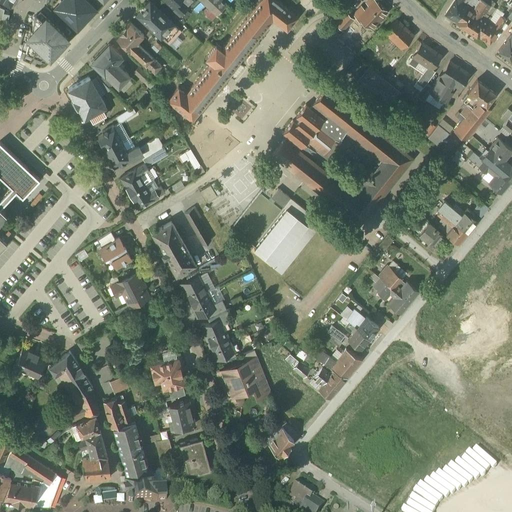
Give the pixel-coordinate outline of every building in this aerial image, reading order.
[(95,9),(85,0),(62,0),(64,3),(58,10),(77,28),(95,9)] [(176,23),(150,0),(149,0),(136,14),(144,21),(151,28),(151,27),(158,20),(169,30),(176,23)] [(211,61),(186,93),(178,86),(168,100),(192,119),(232,69),(273,18),(287,30),(297,16),(289,10),(277,0),(260,0),(222,49),(216,44),(206,57),(211,61)] [(221,0),(201,0),(216,14),(225,4),(221,0)] [(388,11),(376,0),(369,0),(366,3),(368,5),(365,9),(362,6),(354,15),(363,24),(365,23),(371,28),(378,21),(376,20),(379,17),(381,18),(388,11)] [(458,0),(454,0),(445,14),(456,21),(467,5),(462,2),(458,0)] [(483,0),(478,0),(474,7),(476,8),(475,10),(478,13),(485,2),(483,0)] [(180,4),(177,2),(173,7),(174,8),(181,15),(187,9),(181,3),(180,4)] [(485,2),(478,13),(481,15),(482,12),(485,14),(491,5),(485,2)] [(467,5),(456,21),(467,29),(478,13),(475,10),(467,5)] [(181,15),(174,8),(171,12),(178,19),(181,15)] [(489,20),(478,36),(490,43),(506,19),(500,15),(502,12),(497,8),(489,20)] [(187,9),(181,15),(185,18),(190,12),(187,9)] [(347,12),(336,24),(342,30),(353,18),(347,12)] [(478,13),(467,29),(478,36),(489,20),(481,15),(478,13)] [(68,38),(46,17),(27,37),(49,57),(68,38)] [(385,31),(382,28),(371,40),(381,49),(391,38),(401,48),(413,35),(397,19),(385,31)] [(144,35),(130,21),(116,36),(138,57),(144,49),(137,42),(144,35)] [(511,32),(499,50),(510,59),(510,58),(511,55),(511,32)] [(152,35),(148,40),(153,44),(155,41),(157,40),(156,40),(152,35)] [(155,41),(153,44),(151,46),(157,52),(161,47),(155,41)] [(441,55),(422,42),(413,56),(431,69),(441,55)] [(109,43),(91,62),(104,74),(105,74),(116,62),(122,56),(109,43)] [(152,57),(144,49),(138,57),(146,64),(152,57)] [(161,65),(152,57),(146,64),(154,73),(161,65)] [(450,61),(440,76),(440,75),(432,87),(430,91),(446,101),(451,93),(447,90),(452,83),(459,88),(469,73),(450,61)] [(129,75),(116,62),(105,74),(114,82),(118,86),(129,75)] [(151,78),(138,66),(133,71),(146,83),(151,78)] [(426,69),(416,81),(423,87),(426,83),(433,74),(426,69)] [(114,82),(105,74),(104,74),(100,78),(109,87),(114,82)] [(88,77),(69,88),(69,87),(68,88),(69,89),(74,98),(72,99),(77,107),(79,106),(84,115),(84,116),(84,117),(85,116),(89,114),(98,109),(101,116),(106,113),(102,106),(104,105),(105,105),(105,104),(90,77),(89,76),(88,77)] [(465,116),(454,130),(466,139),(490,109),(486,106),(496,93),(477,79),(462,99),(472,107),(471,108),(466,105),(461,113),(465,116)] [(423,87),(416,96),(424,101),(430,91),(432,87),(426,83),(423,87)] [(298,121),(296,122),(293,119),(283,131),(287,135),(272,154),(359,223),(412,158),(325,88),(310,107),(306,103),(296,115),(299,118),(298,121)] [(132,106),(116,116),(119,123),(136,113),(132,106)] [(101,116),(98,109),(89,114),(92,121),(101,116)] [(511,128),(511,121),(508,119),(503,126),(510,132),(511,128)] [(113,125),(102,130),(104,133),(98,136),(103,145),(106,150),(122,142),(122,141),(129,138),(123,127),(117,131),(113,125)] [(437,125),(428,137),(439,146),(448,133),(437,125)] [(162,146),(157,137),(150,141),(152,143),(156,150),(162,146)] [(511,148),(511,147),(498,137),(490,147),(504,159),(511,148)] [(0,198),(0,250),(7,243),(2,238),(0,236),(0,220),(1,220),(7,214),(0,207),(15,191),(22,197),(39,179),(5,146),(0,141),(0,175),(11,187),(0,198)] [(127,151),(122,142),(106,150),(109,156),(109,157),(114,165),(120,162),(121,165),(131,159),(127,151)] [(152,143),(141,150),(143,153),(140,154),(143,158),(156,150),(152,143)] [(139,145),(127,151),(131,159),(140,154),(143,153),(141,150),(139,145)] [(483,159),(473,151),(468,157),(479,167),(484,160),(483,159)] [(496,155),(491,151),(483,159),(484,160),(498,171),(501,167),(493,160),(496,155)] [(464,161),(456,154),(452,158),(461,166),(464,161)] [(484,160),(479,167),(486,173),(488,170),(494,176),(498,171),(484,160)] [(501,167),(498,171),(510,181),(511,178),(511,164),(507,161),(501,167)] [(145,162),(120,177),(129,192),(145,183),(140,175),(149,169),(145,162)] [(494,176),(488,182),(501,193),(510,181),(498,171),(494,176)] [(179,182),(168,189),(171,194),(182,187),(179,182)] [(145,183),(129,192),(138,208),(159,196),(155,189),(154,189),(150,192),(145,183)] [(165,192),(159,183),(153,187),(154,189),(155,189),(159,196),(165,192)] [(210,184),(199,191),(206,202),(217,196),(210,184)] [(278,187),(271,196),(283,206),(290,197),(278,187)] [(321,222),(290,197),(283,206),(286,208),(286,207),(307,224),(275,264),(274,264),(272,266),(281,273),(321,222)] [(461,215),(444,200),(438,207),(441,210),(468,232),(477,221),(471,217),(474,213),(467,208),(461,215)] [(195,206),(184,213),(190,222),(198,218),(201,216),(195,206)] [(258,243),(254,248),(274,264),(275,264),(307,224),(286,207),(286,208),(283,211),(258,243)] [(468,232),(441,210),(437,214),(451,227),(446,233),(459,244),(468,232)] [(211,240),(198,218),(190,222),(203,245),(211,240)] [(195,263),(171,221),(161,226),(152,232),(164,253),(176,274),(195,263)] [(444,235),(428,222),(419,233),(430,242),(435,246),(436,245),(444,235)] [(111,231),(97,240),(102,247),(115,239),(111,231)] [(388,235),(376,250),(381,254),(393,239),(388,235)] [(131,258),(119,237),(115,239),(102,247),(100,248),(105,257),(109,254),(116,266),(131,258)] [(440,249),(436,245),(435,246),(430,242),(426,246),(433,252),(436,254),(440,249)] [(214,259),(199,268),(202,274),(218,265),(214,259)] [(403,277),(392,269),(388,274),(383,280),(397,291),(401,287),(398,284),(399,284),(398,283),(401,279),(403,277)] [(388,274),(383,270),(379,276),(383,280),(388,274)] [(137,273),(112,286),(116,294),(123,291),(129,303),(133,302),(134,304),(149,296),(145,289),(146,286),(143,282),(141,281),(137,273)] [(199,274),(181,284),(189,300),(208,291),(199,274)] [(397,291),(383,280),(378,285),(381,288),(378,292),(385,298),(390,293),(394,296),(397,291)] [(419,291),(406,280),(405,282),(401,287),(397,291),(410,302),(419,291)] [(214,303),(208,291),(189,300),(197,316),(208,311),(210,315),(225,307),(222,299),(214,303)] [(410,302),(397,291),(394,296),(388,302),(401,312),(410,302)] [(129,303),(115,311),(119,319),(137,310),(134,304),(133,302),(129,303)] [(366,316),(365,318),(354,309),(346,318),(349,320),(370,337),(379,326),(366,316)] [(215,320),(205,324),(205,323),(203,323),(202,324),(201,324),(201,326),(201,327),(202,328),(203,329),(209,342),(227,334),(223,323),(231,320),(227,310),(214,316),(215,320)] [(370,337),(349,320),(345,325),(351,329),(352,328),(355,330),(348,338),(361,348),(370,337)] [(345,335),(332,326),(327,331),(341,340),(345,335)] [(227,334),(209,342),(216,359),(226,354),(228,358),(235,355),(234,351),(227,334)] [(330,357),(304,340),(299,348),(307,353),(316,358),(326,364),(330,367),(336,361),(330,357)] [(38,353),(23,346),(11,371),(19,374),(22,367),(38,374),(47,354),(46,354),(39,351),(38,353)] [(336,361),(330,367),(334,369),(347,377),(362,358),(346,348),(336,361)] [(254,349),(242,354),(246,362),(246,363),(258,358),(254,349)] [(79,366),(70,351),(49,365),(50,368),(48,369),(52,376),(59,371),(62,376),(55,381),(60,388),(67,384),(78,402),(81,407),(86,416),(99,411),(92,387),(83,372),(80,366),(79,366)] [(316,358),(307,353),(303,359),(312,364),(316,358)] [(298,361),(290,354),(285,359),(293,368),(298,361)] [(178,356),(151,363),(153,374),(159,373),(163,387),(170,385),(182,382),(183,382),(181,373),(182,373),(178,356)] [(258,358),(246,363),(246,362),(221,372),(225,381),(224,382),(229,395),(254,385),(258,394),(270,389),(258,358)] [(310,369),(298,361),(293,368),(304,377),(310,369)] [(328,371),(322,366),(318,371),(326,378),(329,375),(328,371)] [(347,377),(334,369),(329,375),(326,378),(338,388),(347,377)] [(326,378),(318,371),(313,377),(319,381),(322,384),(326,378)] [(125,376),(110,381),(114,392),(129,387),(125,376)] [(319,381),(313,377),(310,380),(316,385),(319,381)] [(338,388),(326,378),(322,384),(318,388),(330,398),(338,388)] [(182,382),(170,385),(173,397),(166,399),(166,400),(185,394),(182,382)] [(122,394),(104,401),(107,413),(111,426),(113,426),(131,421),(129,415),(122,394)] [(166,400),(152,404),(154,411),(155,411),(160,409),(167,407),(168,407),(166,400)] [(189,400),(170,405),(172,414),(173,414),(175,420),(176,428),(175,428),(176,428),(176,429),(194,424),(189,400)] [(78,402),(53,413),(59,428),(70,423),(86,416),(81,407),(78,402)] [(95,413),(83,418),(80,419),(80,420),(73,423),(79,436),(89,432),(89,434),(100,429),(95,413)] [(131,421),(113,426),(117,441),(120,440),(121,445),(118,445),(123,461),(125,460),(126,465),(124,465),(126,473),(149,469),(146,460),(145,461),(143,454),(144,454),(141,441),(139,441),(137,434),(139,433),(135,420),(133,414),(129,415),(131,421)] [(265,422),(256,426),(268,442),(272,437),(270,434),(266,431),(270,428),(265,422)] [(282,426),(274,435),(271,432),(270,434),(272,437),(268,442),(273,448),(280,457),(294,441),(282,426)] [(89,434),(85,435),(89,448),(90,455),(107,455),(100,429),(89,434)] [(64,430),(42,454),(49,459),(70,437),(64,430)] [(85,435),(78,438),(81,447),(80,447),(80,448),(81,448),(84,447),(85,449),(89,448),(85,435)] [(11,443),(0,437),(0,462),(2,463),(11,443)] [(169,438),(156,440),(159,457),(177,452),(176,446),(172,448),(169,438)] [(198,438),(175,445),(176,446),(177,452),(182,470),(195,466),(196,470),(206,467),(198,438)] [(268,442),(266,440),(262,443),(269,452),(273,448),(268,442)] [(29,455),(13,444),(5,464),(5,465),(11,467),(24,473),(27,465),(25,464),(29,455)] [(55,472),(29,455),(25,464),(27,465),(31,467),(27,474),(34,478),(32,484),(11,479),(3,499),(32,505),(47,505),(58,475),(54,473),(55,472)] [(90,455),(82,456),(84,479),(111,476),(107,455),(90,455)] [(2,463),(0,462),(0,472),(7,475),(11,467),(5,465),(5,464),(2,463)] [(149,469),(126,473),(125,473),(126,481),(125,481),(128,495),(129,499),(127,501),(128,504),(130,505),(132,505),(134,503),(157,501),(166,500),(164,487),(155,488),(154,481),(158,480),(156,468),(149,469)] [(0,472),(0,498),(2,499),(2,497),(11,477),(7,475),(0,472)] [(308,489),(298,482),(289,496),(304,505),(306,507),(312,499),(315,493),(315,492),(309,488),(308,489)] [(312,499),(306,507),(304,505),(300,511),(318,511),(323,506),(312,499)]
